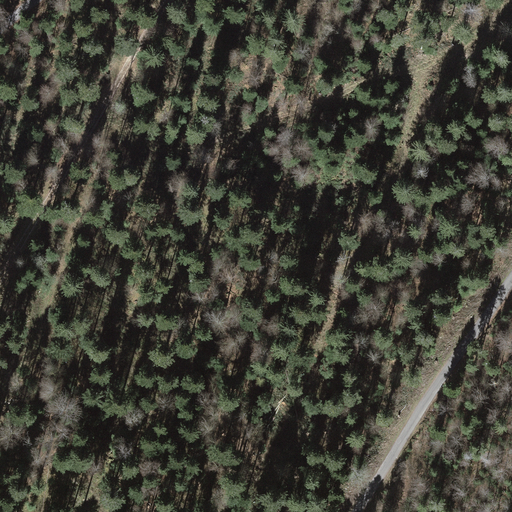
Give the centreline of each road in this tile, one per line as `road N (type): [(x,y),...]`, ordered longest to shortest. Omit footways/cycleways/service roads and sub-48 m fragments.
road 1 (track): [(170,0),(0,272)]
road 2 (unclassified): [(354,511),(511,278)]
